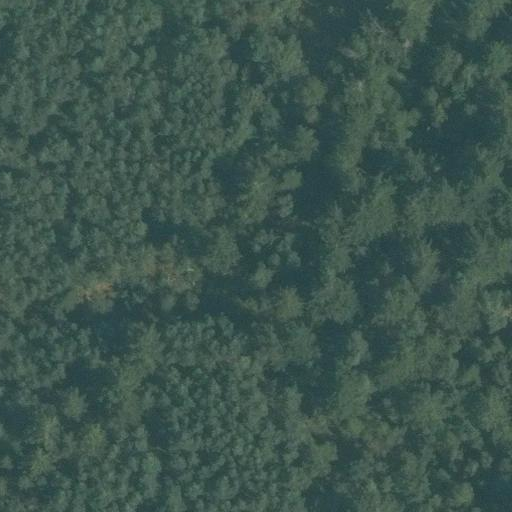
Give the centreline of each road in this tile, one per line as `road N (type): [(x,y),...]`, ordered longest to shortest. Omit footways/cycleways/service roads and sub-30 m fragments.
road 1 (track): [(165,0),(151,239),(159,511)]
road 2 (track): [(0,323),(465,340)]
